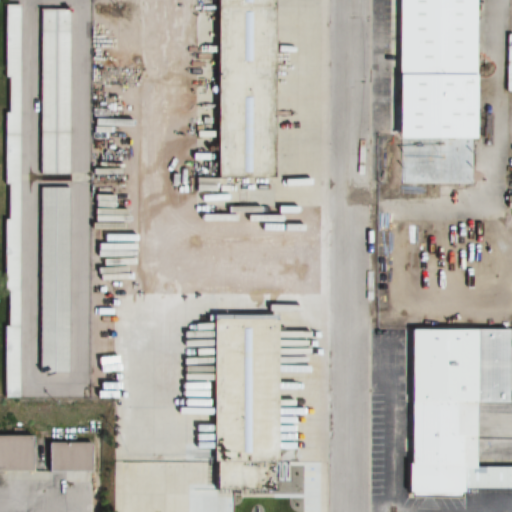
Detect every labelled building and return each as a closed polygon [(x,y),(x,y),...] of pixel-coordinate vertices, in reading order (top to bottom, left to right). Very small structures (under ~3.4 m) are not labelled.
[(211,0),(267,0),(267,177),(211,177),(211,0)] [(390,0),(469,0),(469,139),(390,139),(390,0)] [(18,7),(4,7),(3,250),(16,250),(18,7)] [(67,175),(67,10),(38,10),(38,175),(67,175)] [(66,188),(38,188),(36,374),(65,374),(66,188)] [(0,357),(0,398),(13,399),(16,256),(2,256),(0,357)] [(284,310),(219,311),(221,457),(227,457),(227,487),(279,486),(279,458),(285,458),(284,310)] [(511,327),(418,328),(419,491),(466,491),(466,485),(511,485),(511,461),(482,461),(481,397),(511,396),(511,327)] [(0,432),(0,468),(36,468),(37,433),(0,432)] [(53,441),(53,468),(94,468),(94,441),(53,441)]
